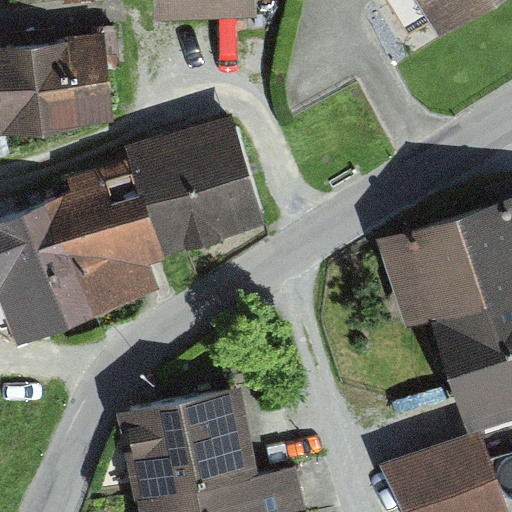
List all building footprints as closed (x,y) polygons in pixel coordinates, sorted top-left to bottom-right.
[(456,0),(398,0),(415,26),(456,0)] [(61,28),(63,111),(117,110),(116,53),(122,53),(121,18),(91,19),(91,28),(61,28)] [(0,31),(0,112),(63,111),(61,28),(61,22),(18,23),(18,31),(0,31)] [(261,201),(230,114),(140,142),(142,161),(168,235),(261,201)] [(142,161),(49,193),(87,302),(144,282),(132,247),(168,235),(142,161)] [(24,324),(87,302),(49,193),(0,210),(0,277),(7,275),(24,324)] [(511,209),(508,196),(378,233),(404,326),(441,315),(468,412),(511,399),(511,209)] [(227,385),(127,406),(149,511),(297,511),(287,464),(246,472),(227,385)] [(511,511),(511,508),(482,421),(381,456),(410,511),(511,511)]
